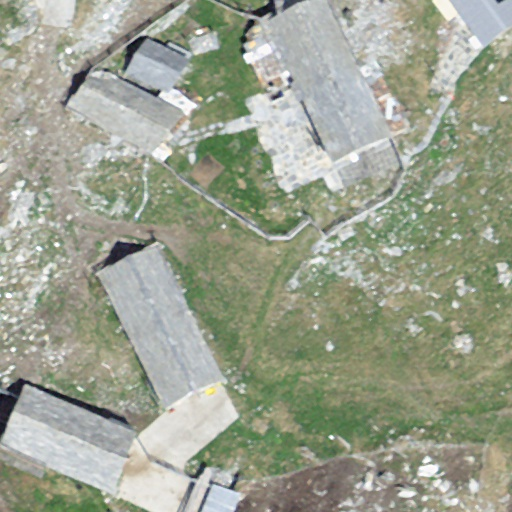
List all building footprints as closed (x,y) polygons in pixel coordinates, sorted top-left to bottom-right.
[(330,164),(388,138),(325,0),(280,0),(274,3),(279,15),(265,21),(330,164)] [(511,25),(511,0),(447,0),(480,47),(511,25)] [(187,60),(145,38),(123,75),(166,97),(187,60)] [(183,113),(92,68),(64,109),(147,154),(183,113)] [(157,242),(95,272),(161,409),(223,380),(157,242)] [(132,433),(21,384),(0,433),(0,450),(105,496),(132,433)]
